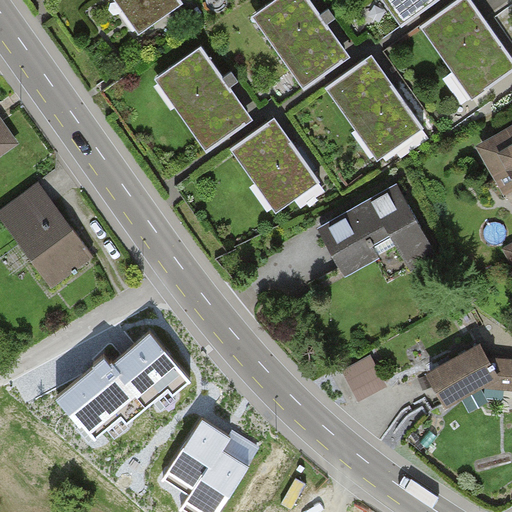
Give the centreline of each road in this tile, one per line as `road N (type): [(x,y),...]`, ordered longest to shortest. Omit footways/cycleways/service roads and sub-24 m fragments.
road 1 (tertiary): [(182,273),(291,401),(431,511)]
road 2 (tertiary): [(0,14),(182,273)]
road 3 (residential): [(0,381),(182,273)]
